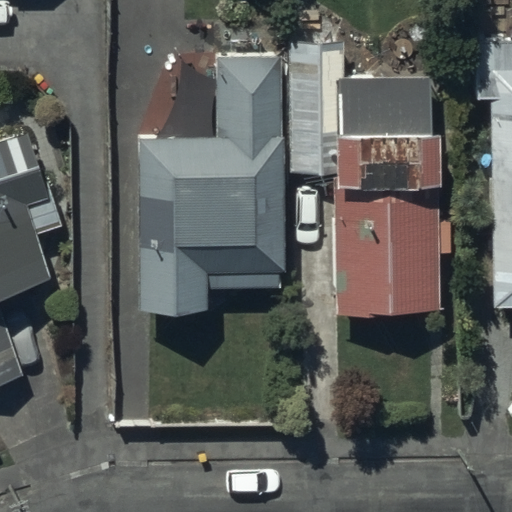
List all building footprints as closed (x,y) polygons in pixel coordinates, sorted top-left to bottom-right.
[(491,305),(511,304),(511,37),(475,38),(476,95),(489,94),(491,305)] [(278,49),(211,51),(214,130),(134,132),(139,306),(203,304),(203,284),(275,282),(275,269),(283,269),(278,49)] [(423,75),(337,76),(338,131),(333,130),(336,313),(380,312),(380,308),(436,307),(436,251),(448,251),(448,217),(436,217),(435,133),(424,133),(423,75)] [(0,290),(50,274),(36,230),(62,222),(48,176),(43,178),(27,129),(0,137),(0,290)] [(0,311),(0,380),(21,373),(0,311)]
